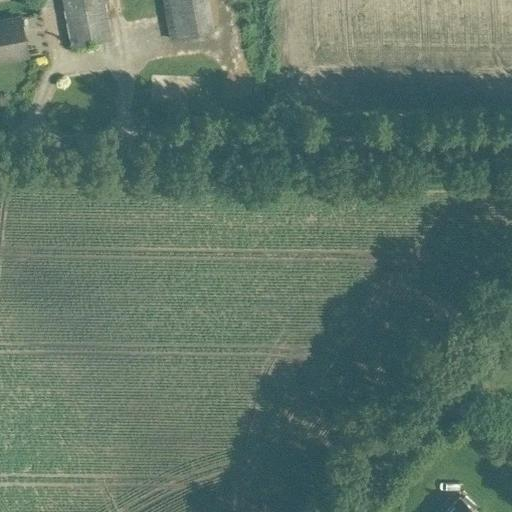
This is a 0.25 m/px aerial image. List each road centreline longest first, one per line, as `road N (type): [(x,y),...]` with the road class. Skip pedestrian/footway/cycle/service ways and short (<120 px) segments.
road 1 (track): [(167,140),(511,146)]
road 2 (residential): [(511,430),(469,412),(432,410),(340,511)]
road 3 (unclassified): [(0,138),(167,140)]
